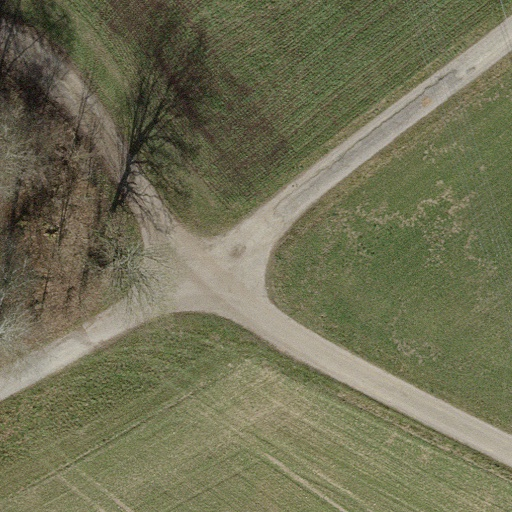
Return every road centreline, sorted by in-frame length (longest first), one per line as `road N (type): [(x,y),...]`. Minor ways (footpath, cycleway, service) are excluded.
road 1 (track): [(196,279),(511,34)]
road 2 (track): [(511,454),(277,333),(196,279)]
road 3 (track): [(0,45),(76,90),(196,279)]
road 4 (track): [(0,384),(196,279)]
